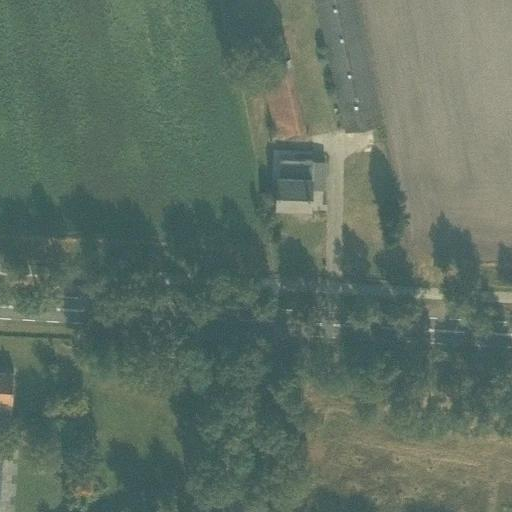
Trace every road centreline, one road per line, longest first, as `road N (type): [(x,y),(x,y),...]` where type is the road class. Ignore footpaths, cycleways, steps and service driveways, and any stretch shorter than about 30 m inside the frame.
road 1 (primary): [(272,322),(0,307)]
road 2 (primary): [(511,335),(272,322)]
road 3 (unclassified): [(235,511),(272,322)]
